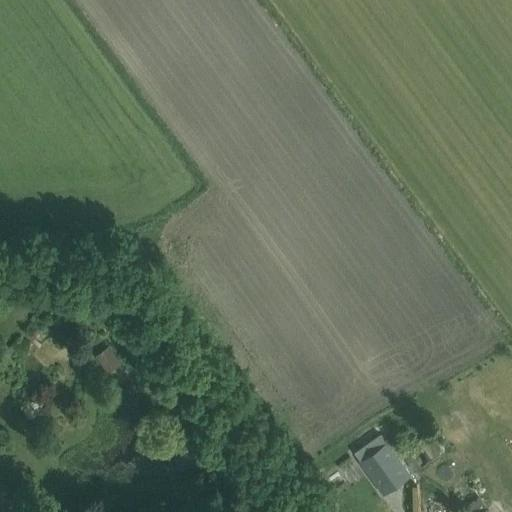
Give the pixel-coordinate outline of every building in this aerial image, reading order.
[(95,356),(108,373),(121,363),(108,346),(95,356)] [(414,470),(444,449),(432,431),(402,452),(414,470)] [(383,494),(411,472),(387,440),(386,441),(380,433),(345,459),(350,466),(359,460),(383,494)] [(338,472),(328,479),(336,489),(346,482),(338,472)] [(490,511),(487,507),(485,508),(477,497),(456,511),(490,511)]
